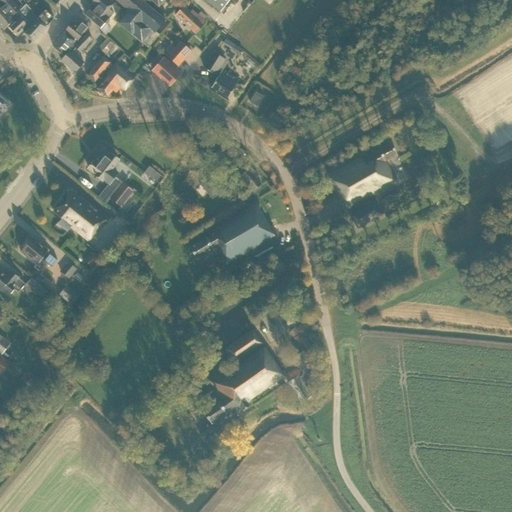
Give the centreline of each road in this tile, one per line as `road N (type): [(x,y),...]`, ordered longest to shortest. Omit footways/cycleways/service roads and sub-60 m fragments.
road 1 (unclassified): [(369,511),(338,454),(335,359),(292,192),(275,162),(245,132),(192,109),(62,121)]
road 2 (track): [(283,174),(413,99),(443,113)]
